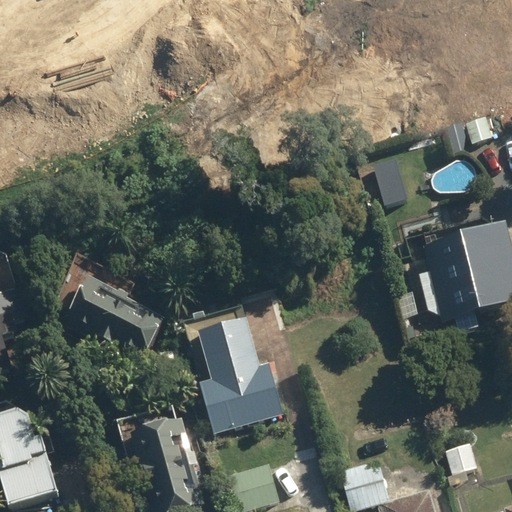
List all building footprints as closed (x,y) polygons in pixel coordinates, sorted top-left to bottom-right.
[(511,233),(433,250),(448,324),(511,310),(511,233)] [(172,317),(91,280),(73,321),(153,358),(172,317)] [(0,294),(0,376),(18,371),(9,340),(23,336),(20,327),(36,323),(28,294),(2,301),(0,294)] [(255,317),(204,329),(217,385),(205,388),(217,438),(294,420),(280,364),(267,368),(255,317)] [(192,409),(126,427),(149,511),(191,511),(219,505),(192,409)] [(45,412),(0,423),(0,434),(19,508),(66,496),(45,412)] [(474,449),(450,457),(458,483),(482,475),(474,449)] [(380,464),(341,476),(351,511),(366,511),(392,505),(380,464)] [(276,469),(233,480),(241,511),(264,511),(286,506),(276,469)] [(393,511),(446,511),(443,496),(393,508),(393,511)]
